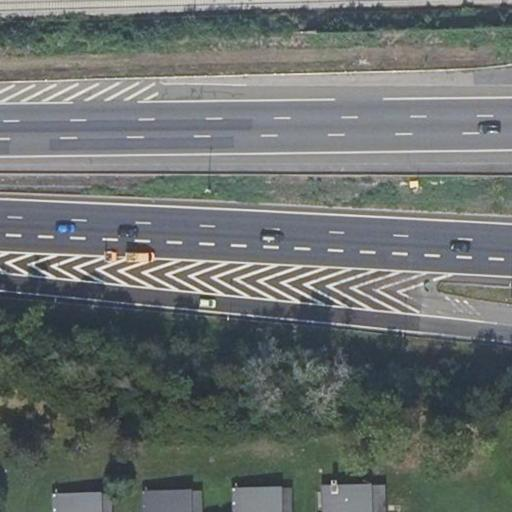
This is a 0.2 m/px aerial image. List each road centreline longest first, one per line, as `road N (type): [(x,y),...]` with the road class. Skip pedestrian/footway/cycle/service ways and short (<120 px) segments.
road 1 (motorway): [(0,281),(511,334)]
road 2 (motorway): [(0,228),(511,250)]
road 3 (motorway): [(511,125),(0,133)]
